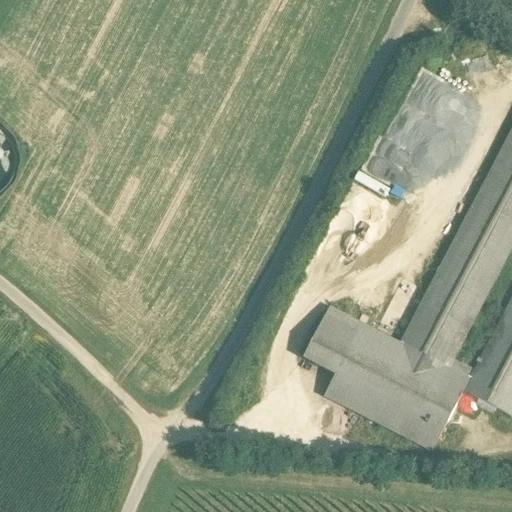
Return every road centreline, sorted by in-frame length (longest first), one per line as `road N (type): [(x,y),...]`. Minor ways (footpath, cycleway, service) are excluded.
road 1 (unclassified): [(163,446),(186,424),(278,267),(411,0)]
road 2 (track): [(149,465),(178,479),(485,511)]
road 3 (unclassified): [(163,446),(0,291)]
